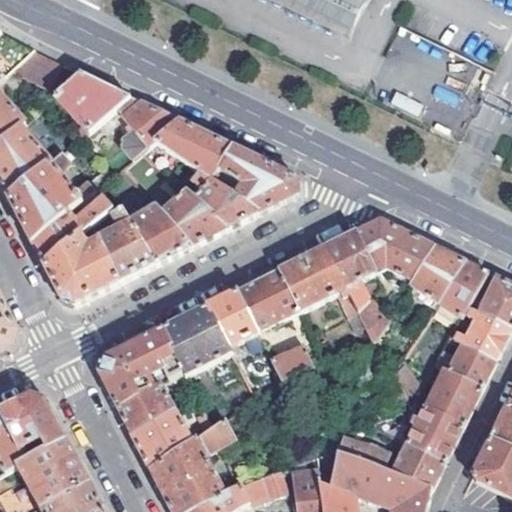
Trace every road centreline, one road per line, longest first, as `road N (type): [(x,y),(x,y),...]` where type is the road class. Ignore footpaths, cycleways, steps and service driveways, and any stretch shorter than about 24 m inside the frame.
road 1 (secondary): [(385,177),(14,0)]
road 2 (residential): [(385,177),(366,196),(54,353)]
road 3 (residential): [(137,511),(54,353)]
road 4 (secondary): [(511,240),(385,177)]
